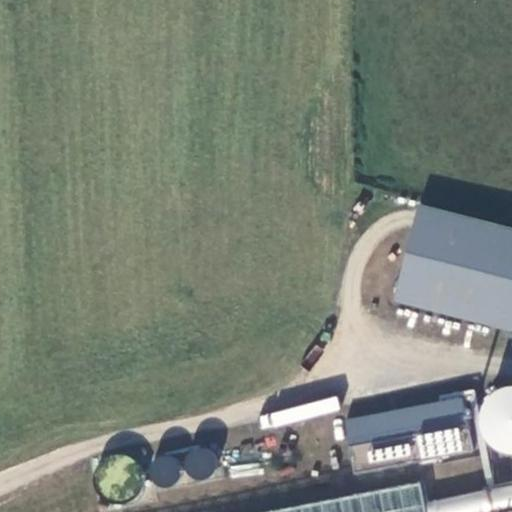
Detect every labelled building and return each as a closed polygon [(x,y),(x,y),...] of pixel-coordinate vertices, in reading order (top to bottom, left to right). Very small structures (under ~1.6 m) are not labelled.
[(400,303),(511,331),(511,228),(425,206),(400,303)] [(511,390),(498,400),(492,409),(490,421),(494,438),(502,447),(511,453),(511,452),(511,390)] [(360,476),(478,453),(468,399),(350,422),(360,476)] [(170,488),(183,469),(203,482),(219,458),(191,439),(175,462),(160,452),(147,472),(170,488)] [(390,511),(388,497),(316,511),(390,511)]
